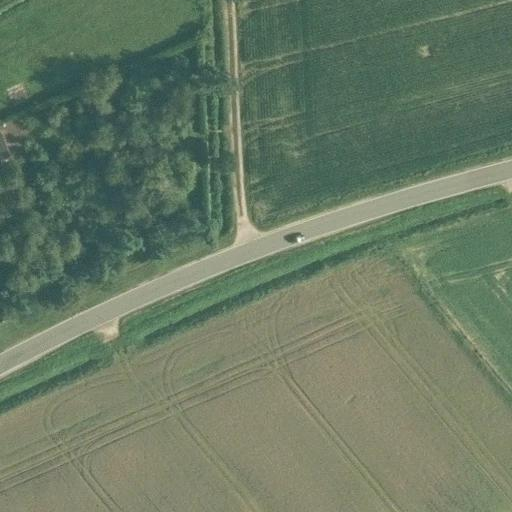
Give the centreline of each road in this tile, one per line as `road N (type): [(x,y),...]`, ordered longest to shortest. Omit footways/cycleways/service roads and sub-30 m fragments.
road 1 (tertiary): [(511,165),(251,247),(0,365)]
road 2 (track): [(251,247),(237,209),(227,0)]
